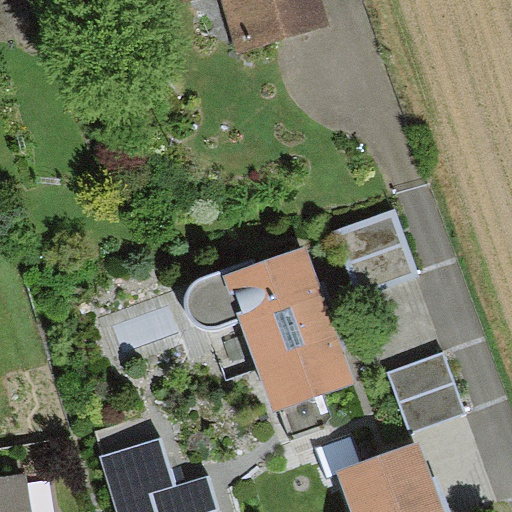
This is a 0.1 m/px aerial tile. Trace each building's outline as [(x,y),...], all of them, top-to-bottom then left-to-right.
[(179,0),(183,12),(223,0),(239,57),(331,30),(322,0),(179,0)] [(333,238),(358,305),(421,283),(396,215),(333,238)] [(239,334),(274,426),(360,393),(307,257),(259,275),(257,268),(203,289),(195,293),(188,301),(185,313),(187,325),(193,335),(200,340),(212,342),(223,340),(239,334)] [(443,357),(388,377),(411,439),(466,419),(443,357)] [(158,411),(99,428),(106,452),(165,436),(158,411)] [(102,464),(115,511),(219,511),(211,484),(175,494),(162,447),(102,464)] [(440,511),(419,455),(338,485),(348,511),(440,511)] [(0,511),(31,511),(26,481),(0,485),(0,511)]
